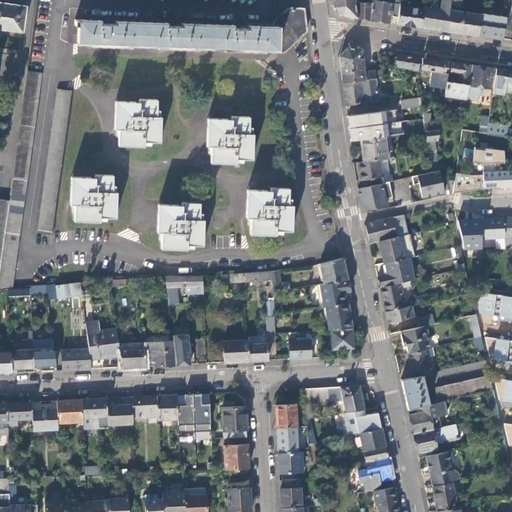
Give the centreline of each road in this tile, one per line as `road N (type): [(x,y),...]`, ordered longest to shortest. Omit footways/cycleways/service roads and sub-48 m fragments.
road 1 (residential): [(258,375),(0,388)]
road 2 (unknown): [(316,243),(291,81),(322,33)]
road 3 (residential): [(511,56),(322,33)]
road 4 (tertiary): [(322,33),(348,221)]
road 5 (residential): [(348,221),(452,196),(511,202)]
road 6 (tertiary): [(348,221),(383,370)]
road 7 (tertiary): [(383,370),(413,511)]
road 8 (residential): [(258,375),(264,511)]
road 9 (residential): [(383,370),(258,375)]
